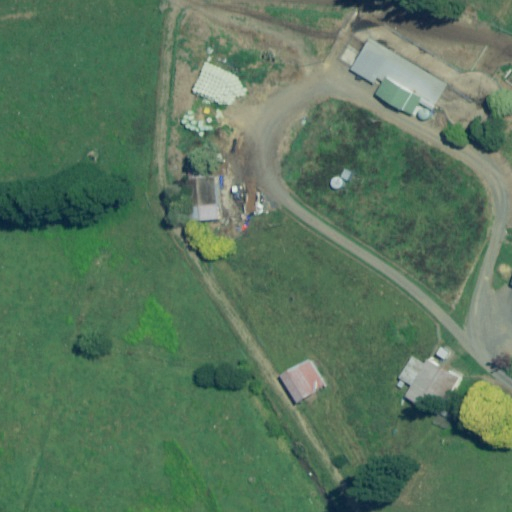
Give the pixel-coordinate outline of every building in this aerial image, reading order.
[(420,67),(372,39),(354,70),(377,83),(380,78),(388,82),(381,94),(416,115),(423,102),(457,122),(471,96),(420,67)] [(192,158),(194,179),(203,179),(202,157),(192,158)] [(203,179),(194,179),(193,180),(196,222),(223,219),(220,177),(203,179)] [(428,363),(415,356),(403,379),(416,385),(409,397),(443,414),(462,378),(429,360),(428,363)] [(329,387),(312,360),(286,377),(303,403),(329,387)]
